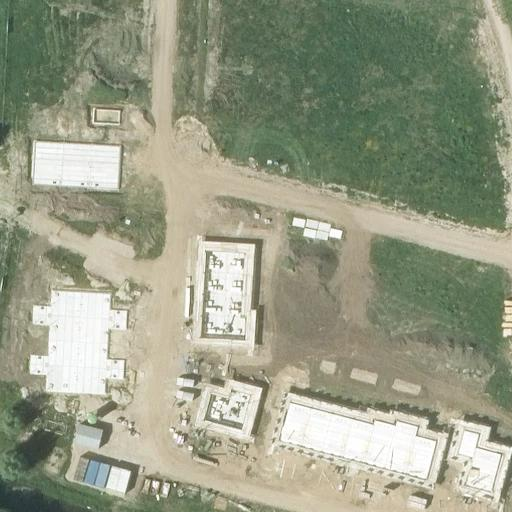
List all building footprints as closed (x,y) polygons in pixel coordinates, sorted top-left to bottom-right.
[(79,2),(78,15),(104,16),(105,3),(132,5),(132,0),(88,0),(88,2),(79,2)] [(77,23),(77,36),(86,37),(85,62),(129,64),(131,39),(103,38),(103,25),(77,23)] [(74,86),(73,99),(99,101),(100,88),(128,89),(129,64),(85,62),(84,87),(74,86)] [(214,85),(213,110),(257,113),(259,88),(268,89),(269,75),(243,74),(242,87),(214,85)] [(22,101),(20,127),(33,127),(35,101),(22,101)] [(65,111),(65,103),(53,102),(53,111),(65,111)] [(77,112),(77,104),(65,103),(65,111),(77,112)] [(213,110),(212,135),(239,137),(239,150),(265,152),(265,138),(256,138),(257,113),(213,110)] [(93,111),(92,124),(118,125),(119,112),(93,111)] [(305,114),(298,139),(311,143),(303,174),(325,180),(335,141),(313,135),(318,118),(305,114)] [(452,133),(449,146),(458,148),(452,173),(495,184),(501,160),(474,152),(477,140),(452,133)] [(377,152),(367,191),(388,196),(396,165),(409,169),(416,144),(403,140),(399,158),(377,152)] [(335,141),(325,180),(346,185),(356,146),(335,141)] [(34,143),(31,187),(61,189),(63,144),(34,143)] [(63,144),(61,189),(88,190),(91,146),(63,144)] [(91,146),(88,190),(118,192),(120,147),(91,146)] [(356,146),(346,185),(367,191),(377,152),(356,146)] [(436,194),(433,207),(458,213),(461,201),(488,208),(495,184),(452,173),(446,197),(436,194)] [(204,252),(203,274),(243,277),(244,254),(254,255),(255,241),(229,240),(228,253),(204,252)] [(304,294),(298,319),(310,322),(315,305),(337,310),(347,272),(325,266),(317,297),(304,294)] [(347,272),(337,310),(358,316),(368,277),(347,272)] [(203,274),(202,296),(242,298),(243,277),(203,274)] [(368,277),(358,316),(378,321),(389,283),(368,277)] [(389,283),(378,321),(400,327),(396,345),(408,348),(415,323),(402,320),(411,289),(389,283)] [(34,307),(33,315),(49,316),(79,318),(81,291),(51,289),(50,308),(34,307)] [(294,303),(297,291),(289,289),(286,301),(294,303)] [(81,291),(79,318),(109,319),(125,320),(126,312),(110,311),(111,292),(81,291)] [(202,296),(200,317),(241,320),(242,298),(202,296)] [(291,314),(294,303),(286,301),(283,312),(291,314)] [(456,301),(453,314),(462,317),(456,341),(499,352),(505,328),(478,321),(481,308),(456,301)] [(33,315),(33,324),(49,325),(48,342),(78,344),(79,318),(49,316),(33,315)] [(200,317),(199,340),(231,342),(231,355),(257,357),(257,343),(239,342),(241,320),(200,317)] [(79,318),(78,344),(108,345),(109,328),(124,329),(125,320),(109,319),(79,318)] [(440,362),(437,375),(462,382),(465,369),(492,376),(499,352),(456,341),(450,365),(440,362)] [(31,359),(30,367),(46,368),(76,370),(78,344),(48,342),(47,360),(31,359)] [(78,344),(76,370),(106,371),(122,372),(123,364),(107,363),(108,345),(78,344)] [(273,366),(274,358),(261,357),(261,365),(273,366)] [(332,373),(334,366),(322,362),(320,370),(332,373)] [(30,374),(30,375),(46,376),(45,395),(75,397),(76,370),(46,368),(30,367),(30,374)] [(76,370),(75,397),(105,398),(106,380),(122,381),(122,372),(106,371),(76,370)] [(362,381),(364,374),(352,370),(350,378),(362,381)] [(376,377),(364,374),(362,381),(374,385),(376,377)] [(404,392),(406,385),(394,381),(392,389),(404,392)] [(280,383),(274,408),(286,411),(278,442),(300,448),(310,409),(288,404),(293,386),(280,383)] [(205,392),(198,421),(242,432),(248,409),(260,413),(267,387),(254,384),(249,403),(205,392)] [(417,388),(406,385),(404,392),(415,396),(417,388)] [(310,409),(300,448),(321,454),(331,415),(310,409)] [(331,415),(321,454),(342,459),(352,420),(331,415)] [(352,420),(342,459),(363,465),(373,426),(352,420)] [(415,437),(404,476),(427,481),(435,450),(447,454),(454,429),(442,425),(437,443),(415,437)] [(373,426),(363,465),(383,470),(394,431),(373,426)] [(394,431),(383,470),(404,476),(415,437),(394,431)] [(465,432),(459,456),(472,460),(464,487),(494,495),(505,450),(476,443),(478,435),(465,432)]
